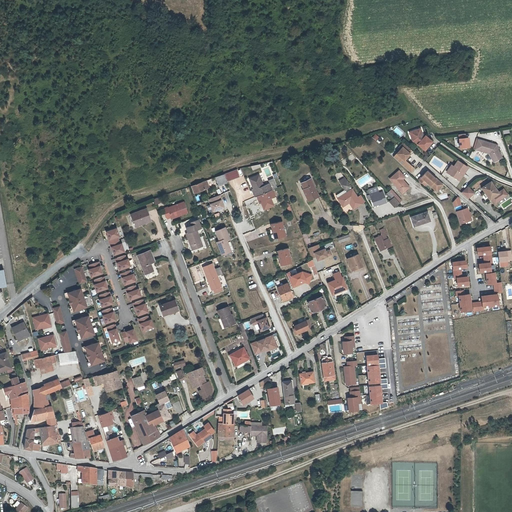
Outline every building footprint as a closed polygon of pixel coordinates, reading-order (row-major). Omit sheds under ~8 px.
[(422,135),(420,129),(412,131),(414,136),(416,138),(414,141),(419,145),(419,144),(426,150),(434,142),(427,136),(426,136),(425,137),(422,135)] [(468,138),(466,138),(465,134),(459,135),(460,148),(470,147),(468,138)] [(498,159),(499,160),(503,158),(499,150),(498,148),(498,146),(497,145),(480,140),(477,149),(491,154),(494,161),(498,159)] [(413,149),(405,142),(401,147),(403,149),(394,158),(411,174),(416,169),(407,160),(412,154),(411,153),(410,152),(413,149)] [(454,170),(452,174),(460,180),(464,175),(463,174),(464,173),(465,173),(469,167),(459,160),(455,166),(453,165),(451,168),(454,170)] [(237,170),(226,173),(229,181),(236,179),(235,175),(238,173),(237,170)] [(402,178),(405,176),(400,170),(390,179),(403,193),(411,187),(404,179),(402,178)] [(427,171),(418,180),(424,186),(427,183),(435,190),(441,184),(427,171)] [(224,174),(215,177),(219,185),(227,182),(224,174)] [(255,192),(253,193),(255,197),(257,196),(272,190),(269,183),(263,185),(259,174),(249,178),(253,187),(255,192)] [(300,182),(303,188),(305,193),(308,199),(317,195),(309,178),(300,182)] [(206,180),(195,184),(192,185),(195,193),(209,188),(206,180)] [(360,204),(356,198),(346,181),(341,183),(345,189),(335,195),(342,206),(348,203),(352,209),(360,204)] [(499,191),(492,181),(482,188),(485,191),(490,198),(492,197),(495,202),(508,193),(504,187),(499,191)] [(475,192),(469,186),(463,192),(470,198),(475,192)] [(272,190),(257,196),(258,200),(260,199),(264,209),(273,205),(270,198),(274,196),(272,190)] [(378,191),(370,194),(370,195),(371,198),(374,206),(382,203),(382,204),(387,203),(383,192),(379,193),(378,191)] [(394,208),(399,203),(389,192),(385,195),(390,200),(388,202),(394,208)] [(220,195),(208,199),(212,211),(223,207),(221,200),(222,200),(220,195)] [(452,203),(454,208),(461,205),(458,199),(457,198),(452,203)] [(180,213),(180,214),(188,212),(185,201),(169,207),(168,206),(164,207),(168,217),(172,215),(180,213)] [(468,208),(456,213),(460,225),(472,220),(468,208)] [(142,222),(142,224),(151,221),(147,209),(131,214),(134,225),(142,222)] [(430,221),(427,212),(411,217),(414,226),(430,221)] [(199,239),(201,239),(198,230),(202,229),(199,220),(192,223),(193,226),(187,228),(189,233),(187,234),(193,251),(201,248),(199,239)] [(270,224),(271,230),(272,229),(274,238),(285,236),(281,221),(270,224)] [(216,231),(220,241),(217,242),(222,254),(231,251),(227,240),(230,239),(225,227),(216,231)] [(116,228),(106,232),(109,240),(110,239),(112,243),(119,241),(117,237),(119,237),(116,228)] [(337,238),(338,243),(350,239),(349,234),(337,238)] [(381,236),(382,238),(376,240),(380,249),(389,245),(385,234),(381,236)] [(121,243),(120,244),(119,241),(112,243),(113,247),(111,248),(114,255),(124,252),(121,243)] [(476,247),(477,256),(483,255),(483,263),(477,263),(478,274),(492,272),(491,263),(493,263),(491,246),(476,247)] [(324,250),(323,247),(313,251),(316,259),(330,253),(329,248),(324,250)] [(276,251),(277,257),(278,256),(280,265),(291,263),(288,248),(276,251)] [(154,262),(150,250),(138,255),(145,273),(153,271),(150,263),(154,262)] [(511,255),(511,250),(498,252),(499,262),(511,260),(511,255)] [(362,265),(357,254),(347,258),(351,269),(362,265)] [(125,256),(117,258),(118,263),(117,263),(119,270),(131,266),(128,259),(126,260),(125,256)] [(309,268),(315,265),(312,260),(306,263),(309,268)] [(456,278),(456,287),(470,286),(469,276),(462,276),(461,269),(467,268),(466,260),(452,261),(453,279),(456,278)] [(96,263),(89,265),(91,270),(89,270),(91,277),(102,274),(100,267),(98,267),(96,263)] [(210,278),(215,291),(222,288),(213,264),(204,268),(208,278),(210,278)] [(87,282),(82,267),(74,269),(79,284),(87,282)] [(130,270),(122,273),(124,278),(122,279),(125,285),(136,281),(133,274),(131,275),(130,270)] [(333,279),(340,276),(337,270),(330,273),(333,279)] [(310,280),(312,273),(302,271),(292,275),(290,271),(286,272),(293,286),(296,285),(296,283),(306,278),(310,280)] [(502,293),(501,282),(496,282),(495,272),(485,273),(486,285),(493,284),(494,294),(502,293)] [(340,276),(333,279),(327,282),(332,294),(346,288),(341,276),(340,276)] [(102,278),(94,280),(96,285),(94,285),(97,293),(108,289),(105,281),(103,281),(102,278)] [(292,297),(286,283),(276,287),(282,301),(292,297)] [(130,301),(141,296),(138,289),(137,290),(135,286),(127,289),(129,292),(127,293),(130,301)] [(80,289),(67,294),(69,301),(68,301),(69,305),(71,305),(73,312),(86,307),(80,289)] [(471,294),(464,294),(464,290),(455,291),(455,296),(458,296),(459,312),(472,311),(471,294)] [(107,293),(99,296),(101,300),(99,300),(102,308),(113,304),(110,296),(108,297),(107,293)] [(473,310),(500,308),(499,300),(501,300),(501,294),(481,295),(481,301),(472,302),(473,310)] [(307,308),(309,312),(311,312),(312,313),(326,307),(325,305),(327,305),(325,300),(323,301),(321,296),(307,302),(309,307),(307,308)] [(143,300),(135,303),(136,307),(135,308),(138,315),(140,315),(148,312),(145,304),(144,304),(143,300)] [(178,310),(175,300),(159,305),(163,315),(178,310)] [(209,312),(216,310),(214,304),(207,306),(209,312)] [(60,306),(53,308),(57,324),(64,322),(60,306)] [(223,317),(227,326),(236,323),(232,313),(230,314),(227,306),(218,309),(221,318),(223,317)] [(111,313),(110,309),(101,312),(103,316),(102,316),(105,325),(116,321),(113,312),(111,313)] [(48,313),(32,317),(36,329),(47,326),(48,327),(52,326),(48,313)] [(262,314),(251,318),(253,324),(257,322),(260,330),(269,326),(266,317),(264,318),(262,314)] [(88,317),(75,321),(77,328),(76,328),(77,333),(79,332),(81,339),(94,334),(88,317)] [(142,318),(140,319),(142,323),(140,324),(143,331),(154,327),(151,320),(149,320),(148,317),(142,318)] [(311,325),(309,319),(293,325),(297,333),(312,327),(311,325)] [(30,335),(23,321),(12,327),(18,340),(30,335)] [(115,329),(114,326),(107,329),(112,343),(120,341),(116,329),(115,329)] [(133,330),(126,332),(127,334),(122,336),(125,343),(129,342),(129,343),(137,341),(133,330)] [(65,332),(59,334),(64,354),(71,353),(65,332)] [(354,334),(345,335),(345,340),(342,340),(343,352),(352,351),(351,344),(355,344),(354,334)] [(57,347),(54,335),(38,339),(41,350),(53,347),(53,348),(57,347)] [(272,335),(250,343),(254,354),(261,351),(261,350),(266,348),(273,345),(271,341),(274,340),(272,335)] [(277,346),(274,340),(271,341),(273,345),(266,348),(267,350),(277,346)] [(98,343),(85,347),(87,354),(86,355),(87,359),(89,358),(91,365),(104,361),(98,343)] [(249,358),(243,347),(230,354),(236,365),(249,358)] [(36,356),(35,351),(20,355),(22,360),(36,356)] [(64,354),(58,355),(60,364),(78,361),(75,352),(71,353),(64,354)] [(0,372),(11,369),(6,353),(0,355),(0,372)] [(330,356),(323,357),(322,358),(324,375),(334,374),(332,357),(330,356)] [(48,357),(38,360),(41,373),(52,369),(48,357)] [(357,360),(348,361),(348,365),(344,366),(346,384),(356,383),(354,365),(357,364),(357,360)] [(262,371),(267,368),(264,362),(259,365),(262,371)] [(203,367),(194,370),(197,376),(204,373),(204,374),(205,373),(203,367)] [(94,377),(96,383),(103,381),(106,391),(121,386),(116,371),(103,375),(94,377)] [(308,381),(308,383),(315,381),(313,372),(300,374),(302,383),(308,381)] [(197,376),(191,379),(194,387),(201,384),(203,389),(200,390),(203,398),(212,394),(213,389),(210,381),(207,382),(204,374),(204,373),(197,376)] [(19,383),(17,376),(10,378),(12,383),(14,382),(14,384),(7,386),(7,387),(3,388),(5,393),(8,392),(9,397),(22,393),(19,383)] [(144,385),(140,376),(133,378),(137,388),(144,385)] [(261,386),(271,383),(270,378),(259,382),(261,386)] [(47,393),(59,388),(56,379),(43,384),(43,386),(35,389),(33,397),(34,409),(47,406),(46,399),(48,398),(47,393)] [(68,379),(60,383),(62,388),(71,384),(68,379)] [(289,402),(294,402),(293,394),(292,394),(291,380),(282,381),(285,406),(290,406),(289,402)] [(19,383),(22,393),(27,392),(24,381),(19,383)] [(277,385),(267,387),(269,403),(280,401),(277,385)] [(252,396),(248,388),(238,394),(242,402),(252,396)] [(351,397),(348,397),(349,410),(358,409),(358,403),(361,402),(360,389),(351,390),(351,397)] [(157,404),(158,407),(165,405),(164,402),(169,400),(165,391),(156,394),(160,403),(157,404)] [(12,407),(27,405),(27,392),(22,393),(9,397),(12,407)] [(172,406),(169,400),(164,402),(165,405),(167,408),(172,406)] [(152,429),(150,422),(162,417),(158,407),(157,404),(155,401),(152,403),(148,405),(152,413),(146,416),(144,409),(131,416),(144,445),(149,442),(145,433),(152,429)] [(15,424),(15,427),(17,427),(17,417),(27,412),(27,410),(27,405),(12,407),(10,408),(12,416),(13,419),(14,419),(15,424)] [(47,406),(34,409),(32,410),(32,412),(29,421),(31,420),(34,420),(45,418),(53,416),(50,405),(47,406)] [(162,417),(164,420),(167,418),(170,417),(167,408),(165,405),(158,407),(162,417)] [(219,422),(233,423),(233,413),(231,413),(231,409),(224,408),(223,416),(219,415),(219,416),(219,422)] [(183,420),(190,416),(188,411),(180,415),(183,420)] [(112,419),(109,412),(107,412),(99,415),(102,426),(113,422),(112,419)] [(55,425),(53,416),(45,418),(47,426),(53,425),(55,425)] [(72,434),(73,442),(79,442),(88,441),(85,432),(82,420),(72,422),(72,427),(73,434),(72,434)] [(192,437),(197,444),(204,439),(205,440),(212,436),(211,433),(215,430),(209,422),(204,425),(206,427),(192,437)] [(233,423),(219,422),(218,435),(233,435),(233,423)] [(251,425),(251,430),(251,433),(258,433),(257,440),(267,440),(267,424),(251,424),(251,425)] [(44,427),(44,431),(44,442),(44,445),(59,447),(53,425),(47,426),(44,427)] [(38,428),(26,429),(24,448),(32,449),(39,450),(41,444),(34,443),(35,440),(35,439),(37,433),(40,432),(41,431),(44,431),(44,427),(38,428)] [(173,445),(187,438),(183,428),(169,437),(173,445)] [(145,433),(149,442),(156,438),(152,429),(145,433)] [(85,432),(88,441),(90,441),(92,449),(104,446),(100,434),(95,435),(93,430),(85,432)] [(122,445),(120,440),(119,440),(118,437),(107,440),(113,460),(125,456),(126,456),(122,445)] [(187,438),(173,445),(176,451),(189,444),(187,438)] [(79,442),(80,446),(81,452),(75,453),(76,458),(90,457),(88,441),(79,442)] [(56,473),(67,473),(67,464),(56,464),(56,473)] [(96,476),(96,468),(78,466),(78,470),(80,470),(80,472),(82,472),(82,483),(96,485),(96,476)] [(33,479),(26,467),(20,471),(27,483),(33,479)] [(103,480),(104,469),(96,468),(96,476),(96,485),(98,485),(104,485),(105,481),(103,480)] [(125,471),(112,470),(112,480),(108,480),(108,486),(125,486),(125,471)] [(125,471),(125,486),(133,486),(133,476),(140,477),(140,475),(150,476),(150,474),(125,471)] [(161,475),(161,483),(172,483),(172,475),(161,475)] [(309,507),(301,484),(288,489),(296,511),(309,507)] [(351,507),(362,507),(362,491),(351,491),(351,507)] [(99,497),(100,503),(108,501),(108,494),(99,497)] [(21,503),(13,511),(23,511),(27,508),(21,503)]
